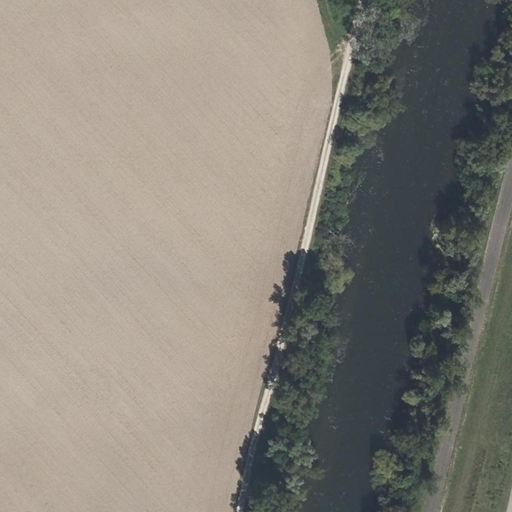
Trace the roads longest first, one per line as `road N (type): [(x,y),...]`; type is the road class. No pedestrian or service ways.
road 1 (track): [(361,0),(242,511)]
road 2 (track): [(458,511),(511,301)]
